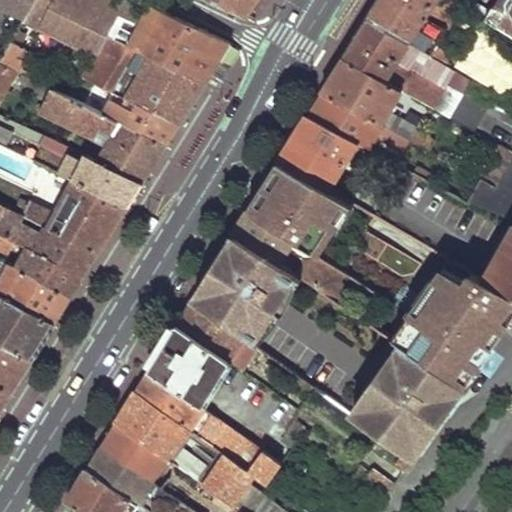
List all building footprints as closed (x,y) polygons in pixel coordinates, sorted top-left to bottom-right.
[(0,0),(0,5),(26,18),(32,7),(15,0),(0,0)] [(22,23),(13,38),(43,54),(54,36),(94,57),(84,75),(114,90),(119,81),(133,56),(137,51),(206,83),(218,64),(230,44),(226,42),(138,0),(35,0),(32,7),(26,18),(22,23)] [(208,0),(246,18),(257,0),(208,0)] [(451,0),(379,0),(368,18),(408,43),(441,64),(452,46),(439,38),(453,13),(447,9),(451,0)] [(511,0),(496,0),(485,19),(511,36),(511,0)] [(385,80),(408,43),(368,18),(355,38),(343,57),(385,80)] [(511,50),(477,30),(465,51),(511,78),(511,50)] [(13,38),(0,57),(0,60),(16,69),(22,57),(31,62),(37,50),(13,38)] [(192,105),(206,83),(137,51),(133,56),(144,64),(131,87),(119,81),(114,90),(124,95),(180,124),(192,105)] [(390,112),(402,90),(385,80),(343,57),(332,75),(321,92),(409,141),(426,151),(431,142),(414,132),(417,126),(390,112)] [(0,98),(18,70),(16,69),(0,60),(0,98)] [(449,117),(462,95),(417,68),(403,91),(449,117)] [(27,90),(35,78),(23,72),(20,78),(24,81),(21,87),(27,90)] [(156,163),(168,144),(113,117),(35,78),(27,90),(47,100),(41,110),(47,113),(52,110),(95,131),(97,123),(112,130),(95,158),(144,182),(156,163)] [(474,130),(493,95),(470,81),(462,95),(449,117),(474,130)] [(402,152),(409,141),(321,92),(315,102),(308,114),(358,141),(371,149),(378,137),(402,152)] [(173,136),(180,124),(124,95),(113,117),(168,144),(173,136)] [(329,184),(358,141),(308,114),(295,134),(282,155),(329,184)] [(136,195),(144,182),(95,158),(86,153),(83,159),(68,152),(64,158),(41,148),(34,159),(62,173),(129,206),(136,195)] [(497,190),(511,162),(511,152),(506,149),(486,185),(497,190)] [(315,253),(350,197),(329,184),(282,155),(265,182),(248,209),(315,253)] [(505,219),(511,206),(511,162),(497,190),(486,185),(480,181),(469,203),(505,219)] [(420,168),(416,173),(421,176),(424,170),(420,168)] [(115,228),(129,206),(62,173),(49,197),(56,203),(44,224),(102,250),(115,228)] [(88,272),(102,250),(44,224),(39,231),(19,219),(22,212),(20,211),(0,200),(0,245),(9,250),(17,238),(29,245),(18,265),(76,292),(88,272)] [(369,324),(372,320),(338,296),(342,287),(343,282),(337,274),(313,257),(315,253),(248,209),(241,223),(234,234),(301,279),(369,324)] [(511,227),(499,256),(508,260),(511,261),(511,288),(509,296),(511,298),(511,227)] [(212,268),(191,302),(242,340),(252,347),(301,279),(234,234),(212,268)] [(1,256),(0,255),(0,283),(12,261),(1,256)] [(469,389),(511,330),(511,298),(509,296),(495,288),(450,260),(411,315),(413,316),(396,341),(406,348),(469,389)] [(511,288),(511,261),(508,260),(495,288),(509,296),(511,288)] [(66,308),(76,292),(18,265),(12,261),(0,283),(0,292),(57,321),(66,308)] [(46,339),(57,321),(0,292),(0,340),(35,358),(46,339)] [(229,361),(242,340),(191,302),(184,314),(178,324),(229,361)] [(342,386),(363,354),(286,303),(264,335),(342,386)] [(207,397),(229,361),(178,324),(172,333),(153,362),(148,370),(210,414),(222,423),(280,464),(297,441),(286,433),(284,435),(282,434),(277,441),(258,428),(255,432),(207,397)] [(24,374),(35,358),(0,340),(0,383),(14,391),(24,374)] [(406,348),(355,421),(403,456),(411,461),(416,465),(469,389),(406,348)] [(196,435),(210,414),(148,370),(141,382),(135,391),(188,429),(196,435)] [(7,402),(14,391),(0,383),(0,409),(2,410),(7,402)] [(168,459),(188,429),(135,391),(126,406),(116,422),(168,459)] [(279,429),(286,433),(291,426),(292,424),(285,419),(279,429)] [(161,470),(168,459),(116,422),(108,434),(101,445),(153,481),(164,489),(171,478),(161,470)] [(265,484),(280,464),(222,423),(211,437),(246,463),(243,468),(255,477),(265,484)] [(138,503),(153,481),(101,445),(94,457),(87,468),(138,503)] [(287,511),(249,485),(255,477),(243,468),(222,454),(202,483),(241,511),(287,511)] [(402,474),(411,461),(403,456),(394,468),(402,474)] [(132,511),(138,503),(87,468),(76,486),(66,502),(79,511),(132,511)] [(241,511),(202,483),(192,476),(188,482),(226,511),(241,511)] [(171,494),(179,484),(171,478),(164,489),(171,494)] [(192,509),(197,501),(187,493),(181,502),(192,509)] [(196,511),(192,509),(181,502),(171,494),(169,498),(187,511),(196,511)]
